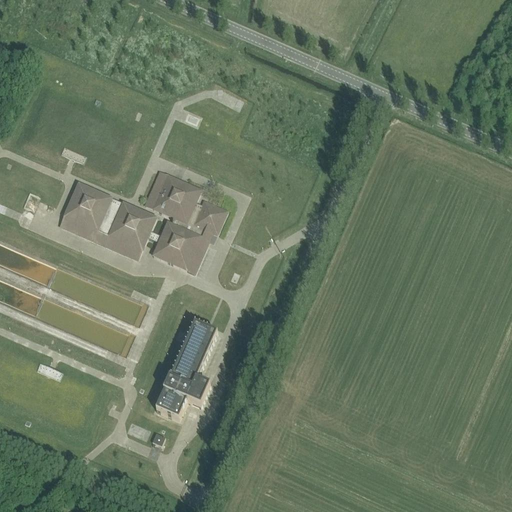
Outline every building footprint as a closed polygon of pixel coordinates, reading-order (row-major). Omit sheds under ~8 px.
[(65,148),(62,156),(70,159),(71,160),(76,162),(84,166),(87,158),(65,148)] [(76,196),(61,229),(130,259),(139,263),(149,240),(160,245),(154,259),(195,277),(210,244),(209,243),(212,235),(218,237),(228,214),(205,204),(203,208),(197,205),(202,193),(161,175),(151,196),(146,208),(154,211),(176,221),(173,227),(169,225),(163,239),(152,234),(157,221),(80,187),(76,196)] [(26,210),(36,212),(40,196),(30,194),(26,210)] [(165,395),(157,414),(180,424),(188,405),(202,411),(211,390),(198,384),(218,336),(196,326),(175,374),(173,373),(164,394),(165,395)] [(41,365),(38,372),(60,382),(63,376),(63,375),(56,372),(55,371),(50,369),(49,369),(47,368),(41,365)] [(154,446),(153,447),(155,448),(156,447),(162,449),(166,440),(157,437),(153,445),(154,446)]
